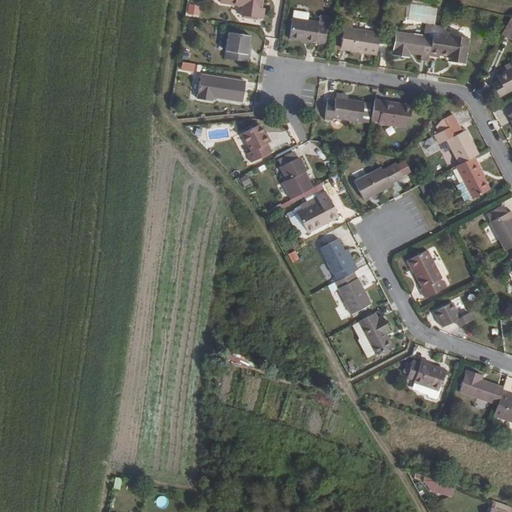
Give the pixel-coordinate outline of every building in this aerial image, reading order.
[(259,18),(260,11),(261,0),(220,0),(220,4),(242,7),(241,15),(259,18)] [(186,15),(198,17),(200,5),(188,3),(186,15)] [(318,24),(293,20),(290,39),(315,43),(316,41),(325,43),(328,26),(320,24),(318,24)] [(511,36),(511,24),(508,23),(499,38),(509,43),(511,36)] [(434,27),(434,25),(426,24),(424,37),(396,33),(392,55),(403,57),(404,54),(409,55),(421,57),(421,60),(428,61),(430,54),(434,27)] [(442,28),(434,27),(430,54),(448,57),(453,58),(452,63),(463,64),(467,39),(441,35),(442,28)] [(376,55),(379,34),(343,29),(341,49),(376,55)] [(246,55),(247,47),(249,36),(228,32),(224,59),(248,63),(249,55),(246,55)] [(193,74),(195,64),(182,62),(180,71),(193,74)] [(511,90),(511,68),(496,76),(498,81),(493,84),(499,98),(511,90)] [(201,75),(200,78),(197,98),(197,99),(212,102),(213,97),(242,103),(246,83),(201,75)] [(197,98),(200,78),(190,78),(187,96),(197,98)] [(346,100),(335,98),(334,102),(326,101),(323,118),(331,119),(331,118),(359,122),(363,103),(346,100)] [(395,104),(374,101),(371,120),(379,121),(378,123),(408,128),(411,109),(395,107),(395,104)] [(363,103),(359,122),(366,123),(369,104),(363,103)] [(474,158),(478,156),(464,130),(460,132),(456,124),(450,115),(439,122),(435,127),(439,133),(434,136),(438,145),(445,140),(459,166),(474,158)] [(259,126),(241,135),(250,151),(246,154),(250,162),(269,152),(266,146),(268,144),(259,126)] [(424,141),(428,151),(436,148),(432,137),(424,141)] [(284,182),(293,199),(304,193),(313,189),(305,172),(307,171),(300,158),(282,167),(288,180),(284,182)] [(459,166),(455,167),(463,182),(472,198),(472,199),(489,190),(482,177),(481,178),(478,174),(481,172),(474,158),(459,166)] [(400,162),(396,164),(403,176),(406,174),(400,162)] [(403,176),(396,164),(383,171),(381,168),(354,183),(364,201),(391,187),(390,184),(403,176)] [(243,186),(251,183),(247,174),(239,178),(243,186)] [(472,198),(463,182),(456,186),(465,202),(472,198)] [(315,188),(318,194),(324,191),(321,185),(315,188)] [(313,189),(304,193),(307,200),(318,194),(315,188),(313,189)] [(308,235),(330,223),(328,220),(337,215),(326,193),(317,198),(319,203),(303,211),(297,214),(299,218),(307,233),(308,235)] [(319,203),(317,198),(301,206),(303,211),(319,203)] [(504,207),(494,212),(498,219),(507,214),(504,207)] [(489,224),(504,252),(511,247),(511,220),(511,221),(511,220),(511,214),(511,212),(507,214),(498,219),(494,212),(486,217),(490,223),(489,224)] [(328,220),(330,223),(339,219),(337,215),(328,220)] [(299,238),(307,233),(299,218),(293,226),(299,238)] [(338,282),(355,273),(352,267),(353,266),(347,253),(340,241),(321,251),(338,282)] [(288,254),(292,262),(299,259),(295,251),(288,254)] [(347,253),(353,266),(356,264),(350,252),(347,253)] [(427,252),(409,261),(423,288),(421,290),(425,298),(444,288),(440,280),(441,279),(427,252)] [(338,282),(336,283),(352,315),(371,305),(355,273),(338,282)] [(454,303),(435,312),(443,327),(457,321),(460,327),(473,320),(470,313),(462,317),(454,303)] [(376,315),(359,323),(367,338),(377,358),(391,351),(384,337),(388,335),(391,333),(384,319),(379,321),(376,315)] [(359,323),(353,326),(361,341),(367,338),(359,323)] [(384,337),(391,351),(394,349),(388,335),(384,337)] [(367,338),(361,341),(360,344),(367,356),(365,357),(368,362),(370,362),(377,358),(367,338)] [(227,361),(247,366),(249,358),(229,353),(227,361)] [(424,382),(440,388),(446,371),(429,366),(430,363),(422,360),(414,383),(422,386),(424,382)] [(502,393),(503,388),(481,380),(476,379),(477,374),(467,371),(460,393),(498,405),(502,393)] [(439,392),(440,388),(424,382),(422,386),(439,392)] [(498,405),(494,416),(511,422),(511,396),(502,393),(498,405)] [(121,477),(113,476),(112,487),(119,488),(121,477)] [(448,482),(432,476),(431,492),(445,494),(448,482)]
